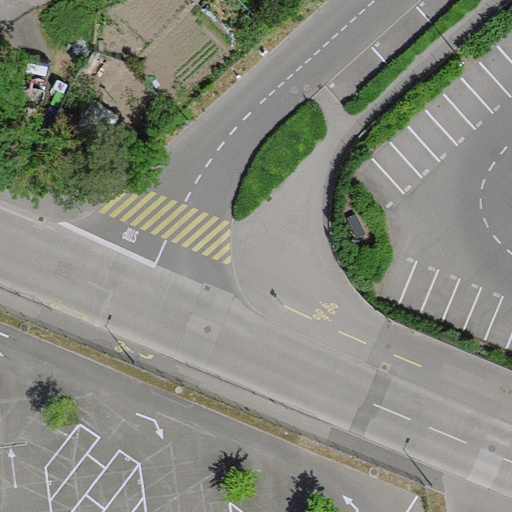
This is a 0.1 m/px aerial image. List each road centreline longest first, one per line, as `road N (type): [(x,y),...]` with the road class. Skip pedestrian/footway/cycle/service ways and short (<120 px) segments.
road 1 (unclassified): [(142,297),(511,457)]
road 2 (unclassified): [(142,297),(175,218),(219,147),(374,0)]
road 3 (unclassified): [(0,240),(142,297)]
